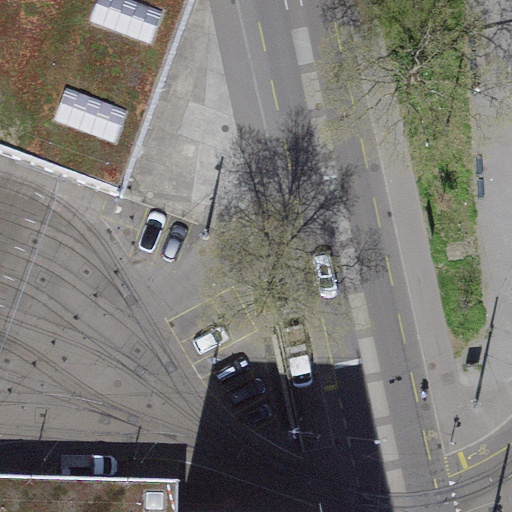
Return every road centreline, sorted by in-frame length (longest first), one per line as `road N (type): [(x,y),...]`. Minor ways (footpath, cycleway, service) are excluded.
road 1 (primary): [(403,511),(296,12)]
road 2 (unknown): [(330,490),(237,476),(176,436),(88,398),(41,403),(0,430)]
